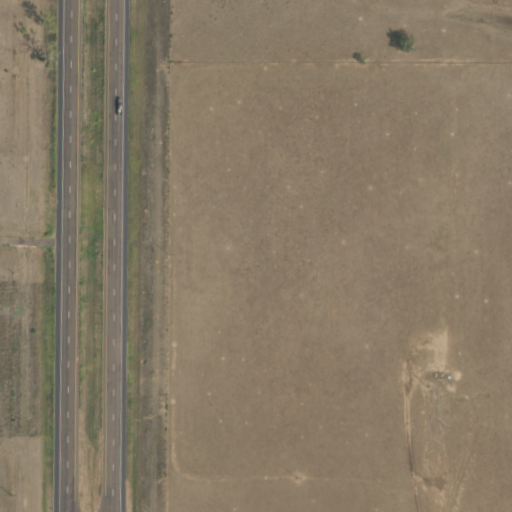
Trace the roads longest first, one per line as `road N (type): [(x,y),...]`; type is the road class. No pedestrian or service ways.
road 1 (primary): [(67,0),(62,511)]
road 2 (primary): [(105,511),(109,0)]
